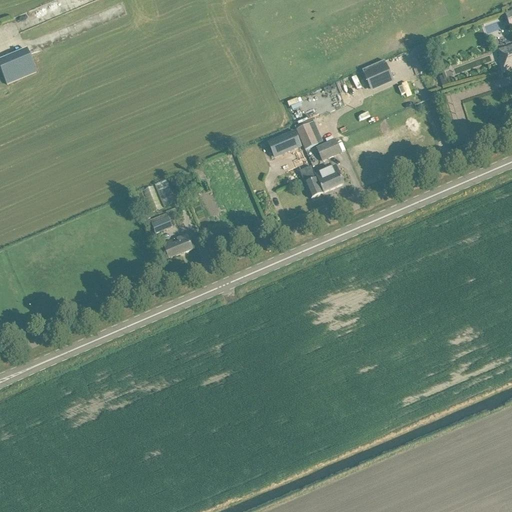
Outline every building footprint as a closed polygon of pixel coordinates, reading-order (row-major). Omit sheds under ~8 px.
[(511,45),(495,51),(502,72),(511,68),(511,45)] [(27,49),(0,60),(0,69),(7,86),(37,73),(27,49)] [(393,80),(387,67),(365,77),(370,89),(393,80)] [(443,78),(439,79),(442,88),(446,87),(449,86),(447,82),(445,83),(443,78)] [(305,151),(324,142),(313,120),(295,129),(305,151)] [(299,142),(293,129),(267,140),(272,153),(299,142)] [(341,154),(335,141),(317,149),(323,162),(341,154)] [(309,162),(304,150),(298,153),(300,158),(294,161),(297,168),(309,162)] [(323,194),(315,176),(311,167),(299,172),(311,200),(323,194)] [(339,174),(336,167),(315,176),(323,194),(344,185),(340,174),(339,174)] [(167,180),(155,185),(165,209),(177,204),(173,196),(167,180)] [(154,186),(143,191),(153,214),(164,209),(154,186)] [(172,228),(169,218),(152,225),(156,234),(172,228)] [(193,250),(189,241),(187,235),(177,239),(179,244),(173,246),(172,242),(164,245),(169,260),(193,250)]
